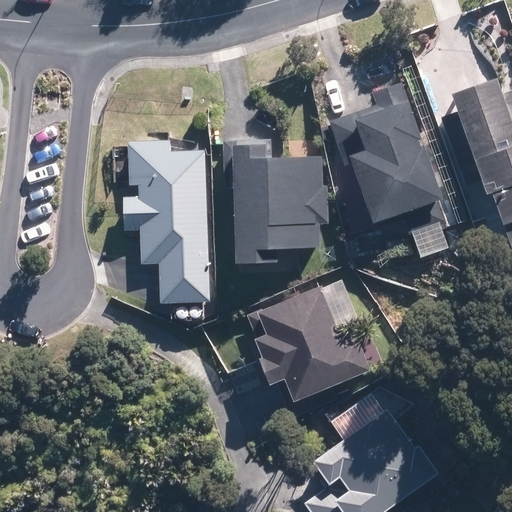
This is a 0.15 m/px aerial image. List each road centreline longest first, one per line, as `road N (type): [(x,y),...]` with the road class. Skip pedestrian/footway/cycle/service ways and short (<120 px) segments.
road 1 (residential): [(100,23),(67,281),(53,304),(27,311),(0,302)]
road 2 (residential): [(0,243),(25,22)]
road 3 (residential): [(100,23),(210,18),(261,0)]
